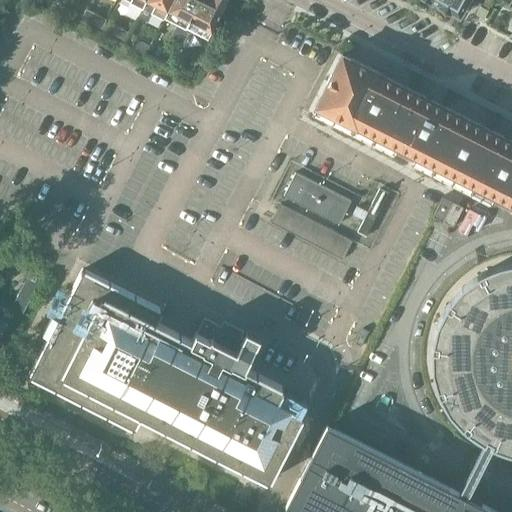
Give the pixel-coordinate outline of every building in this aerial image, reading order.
[(125,0),(141,8),(145,0),(125,0)] [(163,19),(163,17),(172,0),(145,0),(141,8),(163,19)] [(172,0),(163,17),(187,29),(201,0),(172,0)] [(201,0),(187,29),(207,39),(226,0),(201,0)] [(467,0),(439,0),(437,4),(436,3),(434,8),(448,16),(450,11),(459,16),(467,0)] [(342,54),(315,107),(474,186),(470,195),(491,205),(495,197),(511,205),(511,264),(502,266),(481,274),(462,287),(447,305),(437,326),(432,348),(432,371),(438,393),(449,413),(465,430),(480,441),(483,442),(483,443),(492,448),(492,447),(495,448),(511,454),(511,140),(383,75),(342,54)] [(295,172),(283,196),(339,225),(351,201),(295,172)] [(343,260),(352,241),(280,204),(271,223),(343,260)] [(304,414),(279,401),(285,388),(246,368),(247,368),(246,367),(260,338),(246,331),(243,337),(204,318),(197,332),(196,332),(192,340),(157,323),(163,310),(82,269),(57,318),(52,315),(43,333),(48,336),(28,376),(135,430),(141,417),(270,483),(304,414)] [(43,276),(32,270),(11,309),(23,315),(43,276)] [(0,310),(0,331),(9,315),(0,310)] [(497,511),(466,496),(461,494),(327,425),(285,506),(296,511),(497,511)] [(492,448),(487,445),(461,494),(466,496),(492,448)]
